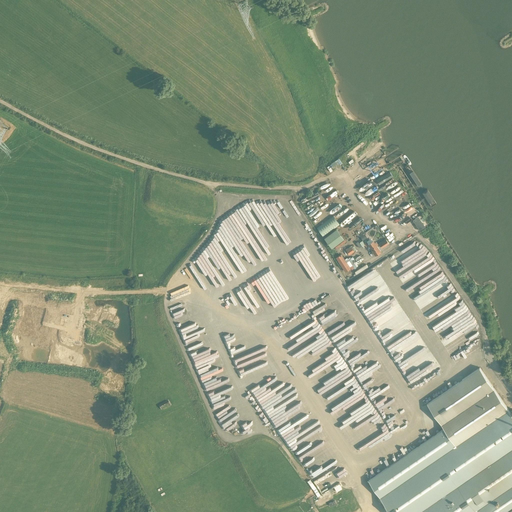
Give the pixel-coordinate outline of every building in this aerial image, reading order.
[(370,164),(374,170),(386,164),(383,158),(370,164)] [(375,179),(378,184),(392,176),(389,171),(375,179)] [(403,208),(405,213),(414,208),(412,204),(403,208)] [(324,238),(336,229),(340,225),(334,216),(317,229),(324,238)] [(415,218),(413,220),(419,230),(425,226),(418,216),(415,218)] [(331,248),(343,239),(336,229),(324,238),(331,248)] [(388,243),(386,239),(379,243),(381,247),(388,243)] [(367,244),(374,255),(380,251),(376,245),(378,244),(376,242),(375,243),(373,240),(367,244)] [(354,251),(351,247),(346,250),(349,255),(354,251)] [(336,257),(345,271),(350,268),(340,254),(336,257)] [(400,257),(391,263),(403,282),(404,281),(404,280),(406,279),(405,277),(403,279),(395,267),(397,267),(395,264),(398,262),(400,265),(404,263),(400,257)] [(378,331),(406,317),(401,306),(398,305),(399,302),(397,304),(393,305),(391,303),(392,300),(392,299),(394,298),(393,296),(389,291),(389,292),(391,297),(384,294),(383,297),(384,299),(381,301),(382,304),(378,303),(377,306),(376,306),(374,306),(371,310),(367,309),(366,307),(363,309),(366,310),(364,312),(372,329),(378,331)] [(397,348),(388,347),(400,373),(412,367),(412,365),(415,365),(415,361),(418,361),(421,359),(421,358),(425,359),(425,357),(427,362),(428,356),(427,356),(427,354),(429,353),(423,340),(422,345),(420,345),(420,340),(421,340),(418,335),(415,334),(411,336),(411,341),(407,340),(404,342),(405,344),(397,348)] [(511,511),(511,414),(480,367),(433,399),(427,403),(441,424),(444,428),(437,433),(416,447),(369,480),(391,511),(511,511)]
